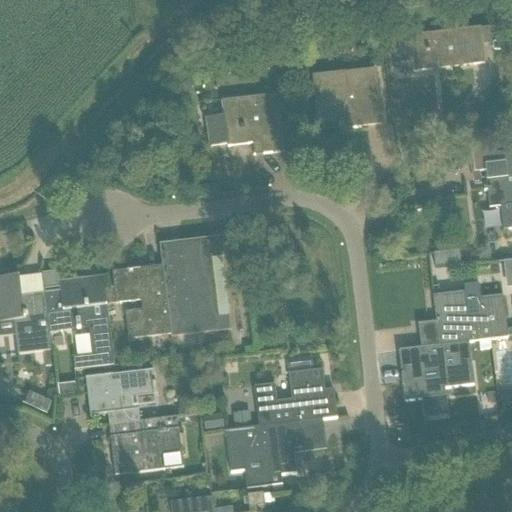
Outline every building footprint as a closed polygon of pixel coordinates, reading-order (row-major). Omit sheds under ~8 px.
[(396,40),(399,66),(411,64),(413,74),(484,65),(482,47),(492,45),(489,28),(480,30),(396,40)] [(313,79),(315,98),(317,118),(346,114),(348,129),(380,125),(375,79),(344,82),(343,75),(313,79)] [(211,149),(211,147),(226,145),(227,149),(252,145),(254,157),(283,154),(281,134),(277,94),(220,102),(223,119),(207,121),(207,120),(205,120),(210,149),(211,149)] [(502,232),(511,231),(511,153),(497,155),(496,148),(470,151),(473,175),(486,173),(487,180),(485,181),(486,189),(483,190),(483,194),(487,194),(489,211),(499,209),(502,232)] [(159,253),(161,268),(162,268),(171,337),(171,338),(228,330),(219,259),(228,258),(226,240),(184,245),(184,250),(159,253)] [(459,253),(433,256),(435,268),(460,265),(459,253)] [(504,291),(511,289),(511,261),(501,263),(504,291)] [(162,268),(161,268),(112,274),(116,306),(141,303),(142,312),(125,314),(128,342),(171,337),(162,268)] [(51,353),(49,335),(44,295),(21,298),(18,278),(0,279),(0,324),(13,322),(17,357),(43,354),(50,353),(51,353)] [(49,335),(88,330),(91,357),(72,359),(74,372),(93,369),(113,367),(102,279),(59,284),(60,293),(44,295),(49,335)] [(507,340),(506,330),(502,297),(479,300),(478,286),(463,288),(464,294),(453,295),(433,298),(439,347),(439,348),(467,344),(467,345),(507,340)] [(472,387),(470,367),(467,345),(467,344),(439,348),(439,347),(399,352),(405,403),(433,399),(432,392),(472,387)] [(50,353),(43,354),(44,368),(52,367),(50,353)] [(107,415),(108,428),(140,424),(137,399),(157,397),(155,384),(154,372),(85,380),(90,417),(107,415)] [(337,420),(333,391),(324,392),(322,372),(302,374),(289,376),(292,402),(276,404),(274,386),(254,389),(254,391),(256,406),(259,429),(297,425),(298,425),(337,420)] [(26,387),(28,399),(51,396),(52,399),(57,398),(55,383),(26,387)] [(74,384),(57,386),(58,398),(75,395),(74,384)] [(488,390),(453,397),(458,420),(492,414),(488,390)] [(252,407),(251,391),(227,393),(229,405),(244,404),(244,408),(252,407)] [(509,395),(499,397),(502,408),(511,406),(509,395)] [(250,413),(234,415),(236,430),(252,428),(250,413)] [(221,417),(202,419),(204,432),(223,430),(221,417)] [(140,424),(108,428),(115,478),(160,472),(158,455),(181,452),(178,431),(177,420),(140,424)] [(259,429),(226,433),(231,474),(247,472),(246,463),(261,461),(263,479),(275,477),(295,475),(292,454),(301,453),(298,425),(297,425),(259,429)] [(281,486),(271,488),(272,496),(282,495),(281,486)] [(255,511),(256,508),(264,507),(263,495),(247,497),(248,511),(255,511)] [(212,511),(210,500),(169,505),(170,511),(212,511)]
